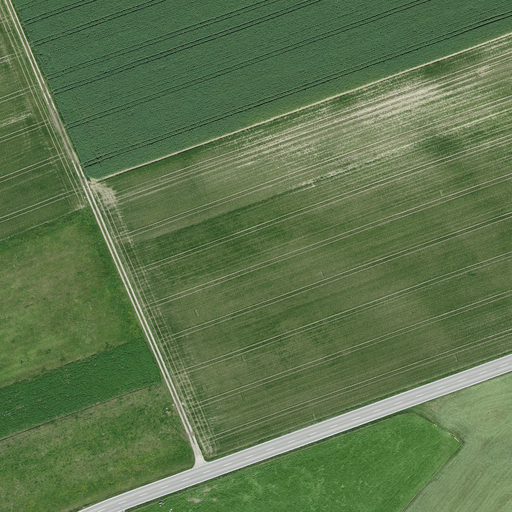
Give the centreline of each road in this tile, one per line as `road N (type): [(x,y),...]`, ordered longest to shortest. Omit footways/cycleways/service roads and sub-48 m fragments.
road 1 (track): [(203,472),(5,0)]
road 2 (tertiary): [(96,511),(511,361)]
road 3 (track): [(511,461),(405,401)]
